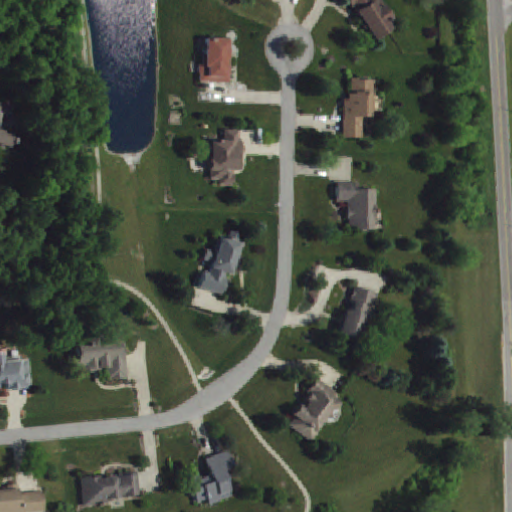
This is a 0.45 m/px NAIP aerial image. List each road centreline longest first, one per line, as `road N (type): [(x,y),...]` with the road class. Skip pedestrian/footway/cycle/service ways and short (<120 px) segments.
road 1 (residential): [(0,440),(196,413),(257,368),(277,329),(288,279),(294,49)]
road 2 (tertiary): [(511,439),(494,0)]
